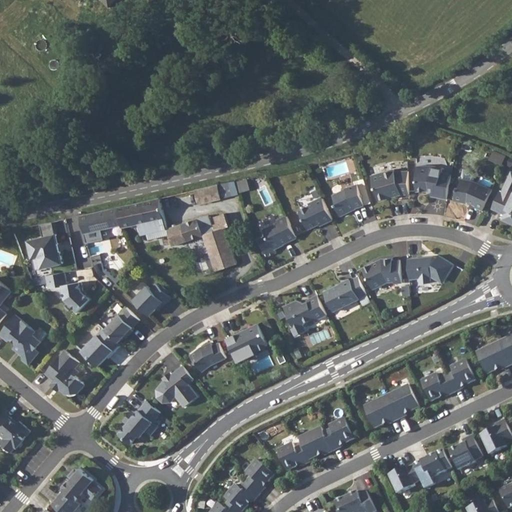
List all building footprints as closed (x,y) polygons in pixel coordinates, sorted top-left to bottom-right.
[(448,199),(452,174),(442,172),(443,168),(432,166),(417,166),(418,191),(430,190),(433,191),(432,196),(448,199)] [(410,194),(409,171),(395,171),(395,169),(372,175),(380,200),(389,198),(389,196),(393,195),(394,197),(402,194),(410,194)] [(511,171),(511,172),(503,192),(500,191),(493,208),(502,212),(503,210),(506,211),(503,219),(511,222),(511,171)] [(483,210),(493,189),(474,181),(462,178),(460,188),(458,187),(455,200),(464,202),(464,200),(468,201),(477,205),(476,207),(483,210)] [(219,183),(205,187),(209,200),(222,198),(219,183)] [(355,208),(365,205),(358,184),(346,187),(343,189),(344,190),(334,194),(338,203),(336,204),(341,216),(350,211),(352,209),(355,208)] [(91,213),(81,215),(86,233),(91,231),(122,224),(123,227),(140,223),(145,222),(148,233),(149,238),(170,234),(172,245),(204,235),(216,271),(238,264),(226,228),(230,226),(226,214),(215,217),(217,224),(212,225),(209,215),(168,228),(161,197),(91,213)] [(334,219),(323,197),(310,203),(311,205),(300,210),(309,229),(325,222),(326,223),(334,219)] [(298,237),(287,215),(276,220),(275,224),(264,229),(269,238),(261,241),(268,256),(276,252),(275,249),(284,245),(283,242),(289,240),(290,240),(298,237)] [(54,222),(43,224),(45,235),(56,233),(54,222)] [(63,265),(58,235),(29,241),(32,259),(34,259),(36,270),(63,265)] [(430,256),(408,259),(411,279),(420,278),(421,281),(423,283),(430,282),(432,280),(431,277),(432,277),(432,276),(438,279),(439,277),(445,281),(455,264),(439,255),(437,258),(434,256),(433,259),(430,259),(430,256)] [(403,282),(401,259),(394,260),(393,258),(382,259),(379,260),(380,262),(376,264),(374,263),(364,268),(374,289),(389,282),(395,281),(395,283),(403,282)] [(66,272),(47,276),(50,289),(64,286),(66,301),(79,313),(92,299),(85,292),(83,282),(69,285),(66,272)] [(368,294),(359,276),(352,280),(341,285),(341,284),(325,291),(335,311),(361,298),(360,297),(363,296),(366,303),(367,304),(372,301),(368,294)] [(0,323),(8,313),(0,307),(0,304),(2,302),(3,302),(13,290),(0,279),(0,323)] [(144,280),(131,293),(135,298),(148,284),(144,280)] [(148,285),(135,300),(151,315),(164,301),(167,304),(173,298),(169,294),(171,291),(163,284),(161,287),(157,283),(152,289),(148,285)] [(328,314),(318,295),(308,300),(309,302),(306,303),(298,300),(285,306),(295,327),(293,328),(296,335),(307,330),(305,326),(306,322),(312,319),(316,320),(328,314)] [(141,320),(127,307),(106,329),(119,342),(128,333),(130,335),(134,330),(132,329),(141,320)] [(16,314),(1,334),(8,340),(10,337),(18,343),(15,347),(23,354),(24,359),(30,364),(40,352),(36,349),(42,341),(33,334),(36,331),(16,314)] [(246,330),(227,339),(237,359),(258,349),(261,350),(266,347),(267,345),(269,344),(259,323),(250,328),(249,330),(247,332),(246,330)] [(105,329),(83,351),(99,366),(115,350),(116,351),(122,345),(105,329)] [(511,334),(500,341),(511,365),(511,334)] [(511,365),(500,341),(477,351),(488,374),(497,369),(496,368),(501,365),(503,369),(511,365)] [(202,347),(191,355),(204,371),(213,364),(228,357),(220,342),(214,345),(212,342),(202,347)] [(66,350),(47,373),(56,380),(52,384),(60,390),(61,388),(68,393),(79,392),(87,383),(76,375),(79,371),(75,368),(80,362),(66,350)] [(454,372),(447,376),(456,393),(464,388),(462,385),(467,382),(468,384),(477,380),(467,359),(452,366),(454,372)] [(195,379),(185,365),(172,374),(172,376),(168,379),(166,379),(158,389),(158,397),(164,402),(172,401),(177,396),(185,406),(199,396),(189,383),(195,379)] [(456,393),(447,376),(440,379),(437,373),(422,381),(432,401),(441,397),(440,395),(445,393),(447,396),(456,393)] [(387,395),(399,419),(408,415),(406,411),(411,409),(412,411),(421,406),(410,384),(387,395)] [(391,424),(399,419),(387,395),(365,406),(376,428),(384,424),(384,422),(389,420),(391,424)] [(162,412),(148,400),(137,413),(133,418),(129,415),(125,420),(128,423),(120,433),(132,443),(140,435),(142,437),(147,430),(152,434),(159,426),(154,422),(162,412)] [(13,417),(5,411),(0,417),(0,432),(6,437),(1,443),(12,452),(17,447),(18,447),(32,430),(21,420),(19,422),(18,424),(12,418),(13,417)] [(332,428),(325,432),(334,451),(342,447),(341,443),(346,441),(347,443),(356,438),(346,417),(330,425),(332,428)] [(511,443),(511,431),(506,419),(496,424),(497,427),(482,434),(492,455),(509,446),(508,445),(511,443)] [(322,426),(300,437),(310,459),(320,455),(319,453),(324,451),(326,455),(334,451),(322,426)] [(465,443),(451,450),(460,470),(477,462),(477,460),(485,456),(474,435),(464,440),(465,443)] [(310,459),(303,445),(296,448),(294,443),(278,450),(288,471),(297,467),(296,464),(301,462),(303,466),(312,462),(310,459)] [(422,461),(415,465),(423,480),(430,476),(431,479),(447,471),(438,452),(422,460),(422,461)] [(251,476),(246,482),(261,494),(267,487),(263,484),(267,480),(269,481),(275,474),(257,459),(246,472),(251,476)] [(423,480),(415,465),(408,468),(408,467),(391,475),(400,494),(417,486),(416,483),(423,480)] [(64,490),(53,503),(62,511),(74,511),(82,504),(78,500),(85,492),(94,499),(103,488),(94,480),(95,479),(82,467),(79,470),(78,469),(71,477),(72,478),(71,480),(68,478),(60,486),(64,490)] [(230,501),(243,511),(249,504),(247,503),(251,499),(254,501),(261,494),(246,482),(241,488),(236,484),(225,497),(230,501)] [(511,484),(501,490),(510,509),(511,507),(511,484)] [(358,490),(336,501),(341,511),(376,511),(378,511),(368,491),(361,495),(358,490)] [(500,511),(494,499),(487,503),(486,500),(469,508),(470,511),(500,511)] [(242,511),(230,501),(224,506),(219,502),(211,511),(242,511)]
